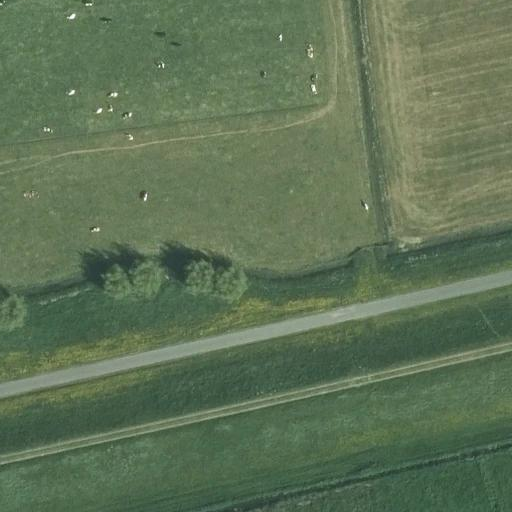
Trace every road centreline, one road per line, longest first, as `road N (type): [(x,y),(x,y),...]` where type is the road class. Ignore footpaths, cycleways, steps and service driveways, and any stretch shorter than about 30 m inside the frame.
road 1 (unclassified): [(511,277),(0,391)]
road 2 (track): [(511,344),(0,456)]
